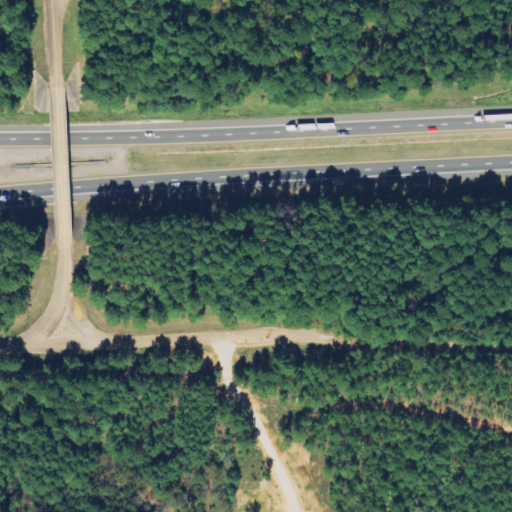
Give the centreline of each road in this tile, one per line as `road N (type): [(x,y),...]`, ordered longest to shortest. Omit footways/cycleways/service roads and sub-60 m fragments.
road 1 (motorway): [(0,192),(511,161)]
road 2 (motorway): [(511,119),(0,137)]
road 3 (residential): [(0,348),(322,336)]
road 4 (residential): [(69,243),(62,76)]
road 5 (residential): [(1,348),(33,333),(55,308),(69,243)]
